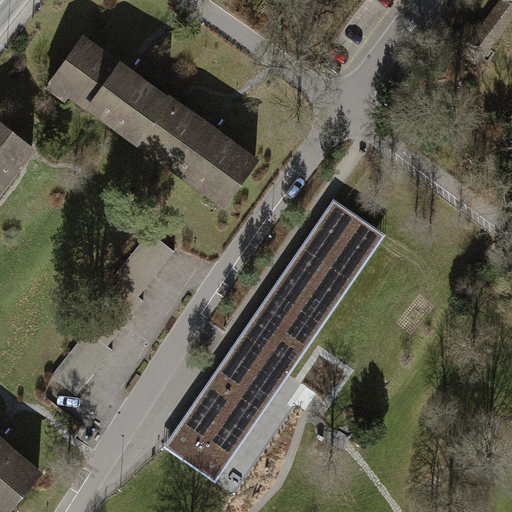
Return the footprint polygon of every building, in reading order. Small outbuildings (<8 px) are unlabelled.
[(511,0),(486,0),(458,37),(478,53),(511,9),(511,0)] [(269,159),(82,27),(46,79),(233,210),(269,159)] [(0,206),(44,149),(0,114),(0,206)] [(282,383),(385,232),(344,204),(335,199),(266,305),(230,349),(163,448),(215,483),(282,383)] [(150,236),(51,370),(82,393),(181,259),(150,236)] [(266,280),(227,332),(236,339),(275,287),(266,280)] [(16,511),(51,471),(0,427),(0,511),(16,511)]
